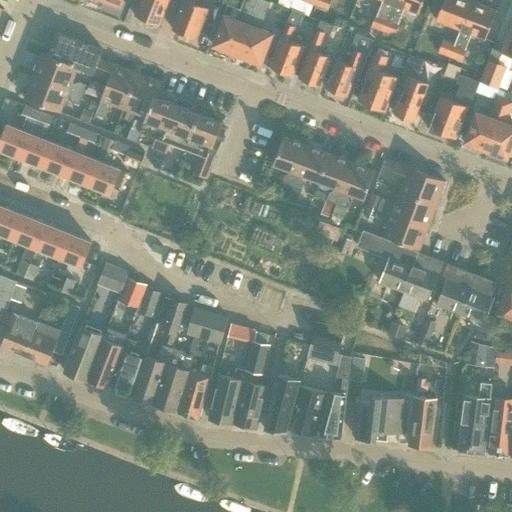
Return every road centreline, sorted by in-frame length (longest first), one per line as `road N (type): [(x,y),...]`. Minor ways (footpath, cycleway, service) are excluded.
road 1 (residential): [(511,475),(186,432),(0,372)]
road 2 (residential): [(306,307),(301,324),(157,268),(114,231),(0,183)]
road 3 (residential): [(273,96),(23,6)]
road 4 (residential): [(489,178),(273,96)]
